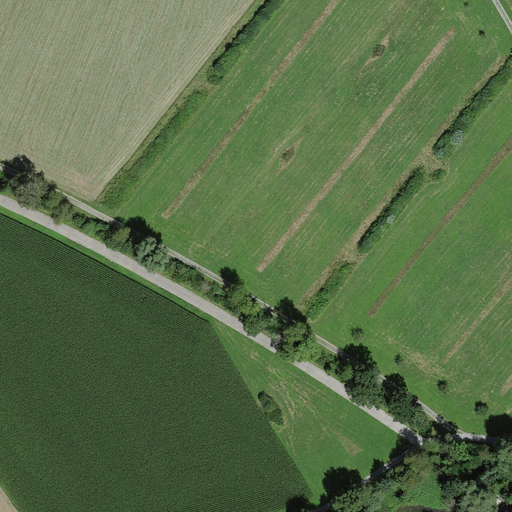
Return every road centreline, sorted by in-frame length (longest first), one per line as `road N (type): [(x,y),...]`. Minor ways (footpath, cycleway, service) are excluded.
road 1 (track): [(0,164),(228,286),(453,434)]
road 2 (track): [(0,204),(173,291),(423,443)]
road 3 (track): [(511,449),(453,434),(423,443),(321,511)]
